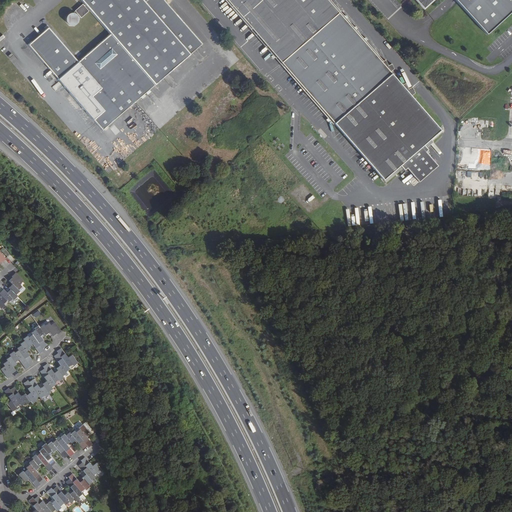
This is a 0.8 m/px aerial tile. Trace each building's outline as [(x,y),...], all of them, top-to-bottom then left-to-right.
[(181,21),(162,0),(144,0),(110,30),(114,34),(81,64),(77,59),(61,72),(76,89),(72,93),(95,118),(147,72),(152,77),(185,48),(180,42),(185,37),(185,31),(178,23),(181,21)] [(110,30),(144,0),(84,0),(87,3),(79,10),(81,13),(80,13),(79,13),(78,12),(76,12),(75,12),(74,13),(73,14),(72,14),(72,15),(71,16),(70,18),(70,19),(70,20),(71,20),(71,21),(71,22),(72,23),(73,24),(74,24),(75,25),(76,25),(77,25),(78,25),(79,25),(79,24),(80,24),(81,23),(82,22),(82,21),(83,21),(83,20),(83,19),(83,18),(83,17),(82,16),(83,15),(86,17),(93,11),(110,30)] [(228,0),(233,5),(356,145),(411,94),(328,0),(228,0)] [(511,0),(416,0),(424,9),(433,0),(456,0),(487,33),(511,10),(511,0)] [(147,72),(95,118),(105,130),(203,45),(181,21),(178,23),(185,31),(185,37),(180,42),(185,48),(152,77),(147,72)] [(51,61),(61,72),(77,59),(52,30),(32,46),(48,64),(51,61)] [(48,64),(58,75),(61,72),(51,61),(48,64)] [(61,72),(58,75),(72,93),(76,89),(61,72)] [(411,94),(356,145),(387,180),(402,166),(407,170),(409,168),(417,177),(436,161),(428,152),(430,150),(426,145),(443,130),(411,94)] [(23,281),(16,274),(15,273),(12,277),(13,278),(9,281),(10,282),(12,285),(9,288),(10,290),(15,295),(19,292),(18,290),(21,287),(19,284),(23,281)] [(17,297),(15,295),(10,290),(7,293),(3,289),(0,286),(0,293),(7,301),(8,303),(12,299),(14,300),(17,297)] [(57,335),(61,332),(55,323),(51,326),(49,323),(45,326),(44,325),(39,328),(44,334),(45,335),(49,332),(51,335),(52,336),(56,334),(57,335)] [(39,328),(38,326),(34,328),(35,330),(31,333),(32,335),(42,349),(46,346),(42,340),(40,336),(44,334),(39,328)] [(27,336),(23,339),(24,341),(29,347),(33,344),(37,350),(39,354),(43,351),(42,349),(32,335),(28,337),(27,336)] [(21,345),(17,348),(18,350),(28,364),(32,361),(28,356),(26,352),(30,349),(29,347),(24,341),(20,344),(21,345)] [(68,358),(65,354),(61,349),(57,352),(58,354),(68,367),(72,365),(73,366),(77,363),(72,355),(68,358)] [(13,352),(9,354),(11,356),(15,362),(19,360),(21,363),(25,369),(29,366),(28,364),(18,350),(14,353),(13,352)] [(69,369),(68,367),(58,354),(54,357),(58,362),(61,366),(57,369),(58,371),(62,377),(66,374),(65,372),(69,369)] [(1,369),(3,373),(7,378),(11,375),(10,374),(14,371),(13,369),(12,367),(16,364),(15,362),(11,356),(6,359),(7,361),(3,364),(5,366),(1,369)] [(54,374),(50,368),(47,364),(43,367),(45,369),(55,383),(59,380),(60,381),(64,379),(62,377),(58,371),(54,374)] [(55,383),(45,369),(41,372),(44,377),(47,381),(43,384),(44,386),(49,392),(53,389),(52,388),(56,385),(55,383)] [(40,389),(36,383),(33,379),(29,382),(39,397),(41,399),(45,396),(46,397),(50,394),(49,392),(44,386),(40,389)] [(39,397),(29,382),(28,381),(24,384),(26,387),(30,393),(26,396),(31,402),(32,404),(36,401),(35,400),(39,397)] [(31,402),(26,396),(25,394),(21,397),(18,393),(14,388),(10,390),(20,404),(21,406),(26,403),(27,405),(31,402)] [(20,404),(10,390),(8,389),(5,392),(7,395),(11,401),(7,404),(13,411),(17,409),(16,407),(20,404)] [(92,444),(88,439),(85,435),(89,432),(83,424),(79,428),(80,429),(76,432),(87,445),(89,447),(92,444)] [(76,432),(75,431),(71,434),(70,432),(66,436),(71,441),(72,443),(76,440),(79,443),(83,449),(87,445),(76,432)] [(66,436),(64,434),(60,437),(62,438),(58,441),(69,455),(70,457),(74,453),(71,450),(67,445),(71,441),(66,436)] [(58,441),(56,440),(53,443),(51,442),(48,445),(52,451),(54,452),(58,449),(61,453),(65,458),(69,455),(58,441)] [(48,445),(46,443),(42,446),(43,448),(39,451),(41,453),(52,466),(55,463),(53,459),(48,454),(52,451),(48,445)] [(36,455),(32,458),(33,459),(38,465),(42,462),(45,466),(49,471),(53,467),(52,466),(41,453),(37,456),(36,455)] [(92,466),(89,462),(85,457),(81,460),(82,462),(93,475),(97,472),(98,473),(102,470),(96,463),(92,466)] [(30,464),(26,467),(28,469),(39,482),(43,479),(37,472),(36,470),(40,467),(38,465),(33,459),(29,462),(30,464)] [(91,480),(95,477),(93,475),(82,462),(78,465),(83,470),(86,474),(82,477),(84,479),(88,485),(92,482),(91,480)] [(29,478),(32,482),(36,487),(40,484),(39,482),(28,469),(24,472),(23,471),(19,474),(25,481),(29,478)] [(86,490),(90,487),(88,485),(84,479),(80,483),(75,477),(72,473),(68,477),(70,478),(81,492),(85,489),(86,490)] [(74,499),(75,501),(79,498),(78,497),(82,494),(81,492),(70,478),(66,482),(69,485),(73,491),(69,494),(74,499)] [(63,503),(65,505),(69,502),(70,503),(74,499),(69,494),(68,492),(64,495),(61,492),(57,486),(53,490),(63,503)] [(55,509),(57,511),(61,507),(60,506),(63,503),(53,490),(51,488),(47,491),(50,495),(54,500),(51,503),(55,509)] [(44,511),(48,511),(50,511),(51,511),(55,509),(51,503),(49,502),(45,505),(42,501),(38,496),(34,499),(44,511)] [(29,500),(33,506),(36,509),(32,511),(44,511),(34,499),(33,497),(29,500)]
